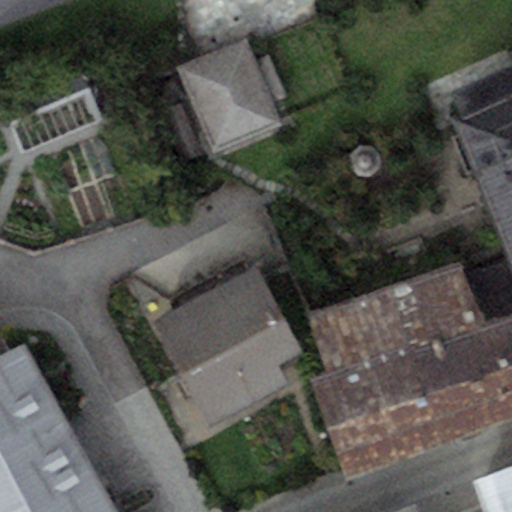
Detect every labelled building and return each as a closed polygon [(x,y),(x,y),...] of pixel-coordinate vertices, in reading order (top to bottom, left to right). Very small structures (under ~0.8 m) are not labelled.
[(176,67),(214,152),(283,122),(274,102),(287,96),(268,53),(256,58),(247,37),(176,67)] [(23,151),(100,116),(79,67),(1,102),(23,151)] [(511,92),(453,115),(511,264),(511,92)] [(310,376),(351,480),(511,416),(511,313),(487,324),(461,256),(307,316),(327,369),(310,376)] [(255,263),(152,319),(210,425),(292,381),(282,362),(303,351),(255,263)] [(115,511),(28,340),(0,353),(0,449),(31,511),(115,511)] [(0,511),(31,511),(0,449),(0,511)] [(511,511),(511,462),(473,479),(484,511),(511,511)] [(419,511),(415,502),(387,511),(419,511)]
